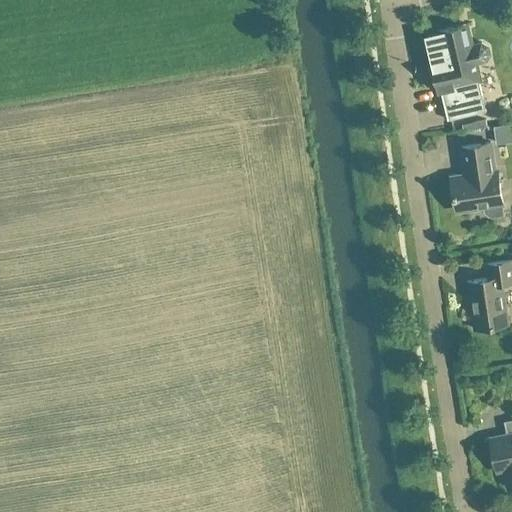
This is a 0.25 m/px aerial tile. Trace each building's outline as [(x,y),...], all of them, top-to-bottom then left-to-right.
[(480,79),(476,63),(487,61),(491,54),(489,45),(481,41),(472,43),(467,23),(440,29),(440,32),(428,35),(434,61),(431,62),(438,89),(441,89),(448,119),(486,110),(479,80),(480,79)] [(486,118),(474,121),(475,127),(488,126),(486,118)] [(503,203),(498,169),(495,169),(491,141),(461,146),(465,173),(451,176),(454,196),(457,196),(459,210),(485,206),(486,211),(491,215),(503,213),(501,204),(503,203)] [(509,323),(503,282),(511,281),(511,258),(486,263),(488,277),(467,280),(474,328),(509,323)] [(511,418),(511,419),(511,433),(490,438),(497,469),(505,468),(509,487),(511,486),(511,418)]
